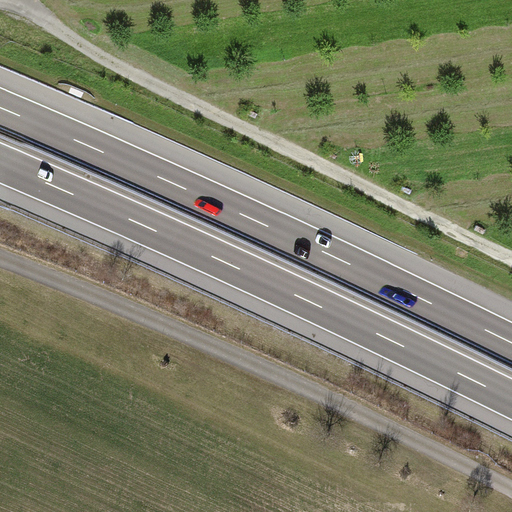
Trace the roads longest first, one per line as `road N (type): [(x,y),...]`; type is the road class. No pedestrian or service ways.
road 1 (motorway): [(0,163),(511,399)]
road 2 (motorway): [(511,342),(0,107)]
road 3 (track): [(0,259),(317,395),(511,490)]
road 4 (track): [(511,260),(92,54),(18,0)]
